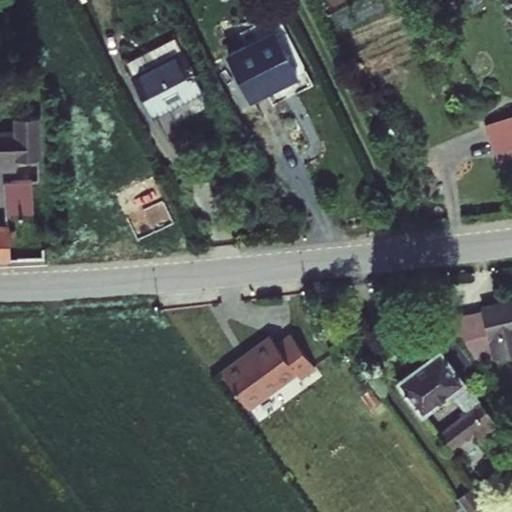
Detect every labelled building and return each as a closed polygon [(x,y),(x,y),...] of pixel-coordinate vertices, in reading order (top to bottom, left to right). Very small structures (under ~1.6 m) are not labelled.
[(224,109),(275,83),(257,45),(205,70),(224,109)] [(113,84),(159,62),(152,49),(107,71),(113,84)] [(113,84),(133,122),(178,100),(159,62),(113,84)] [(511,115),(489,123),(496,143),(494,143),(500,158),(504,166),(511,163),(511,115)] [(0,162),(19,162),(19,120),(0,121),(0,162)] [(496,143),(489,123),(461,132),(473,167),(500,158),(494,143),(496,143)] [(112,247),(150,231),(127,185),(90,201),(112,247)] [(13,199),(0,199),(0,228),(14,228),(13,199)] [(435,322),(400,328),(436,375),(476,366),(471,346),(511,339),(511,336),(504,302),(434,316),(435,322)] [(273,335),(222,375),(249,409),(293,373),(300,382),(317,368),(291,336),(280,345),(273,335)] [(396,362),(355,391),(383,426),(408,407),(425,428),(379,460),(391,477),(452,433),(396,362)] [(440,511),(431,499),(417,510),(418,511),(440,511)]
